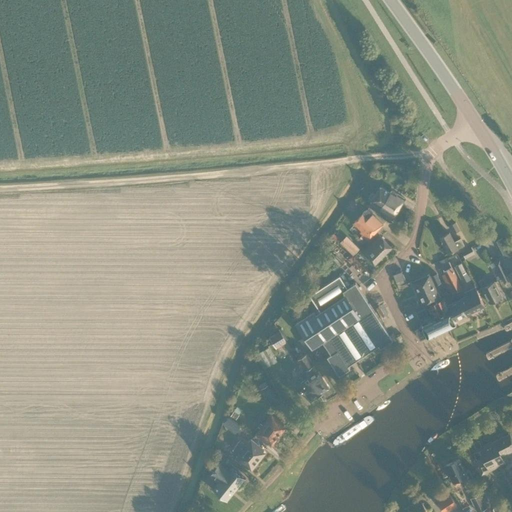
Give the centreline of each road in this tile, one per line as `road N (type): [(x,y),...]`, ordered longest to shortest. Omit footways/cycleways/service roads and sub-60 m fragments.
road 1 (track): [(429,153),(0,188)]
road 2 (residential): [(314,430),(412,352),(386,279),(419,228),(433,148)]
road 3 (primary): [(476,124),(392,0)]
